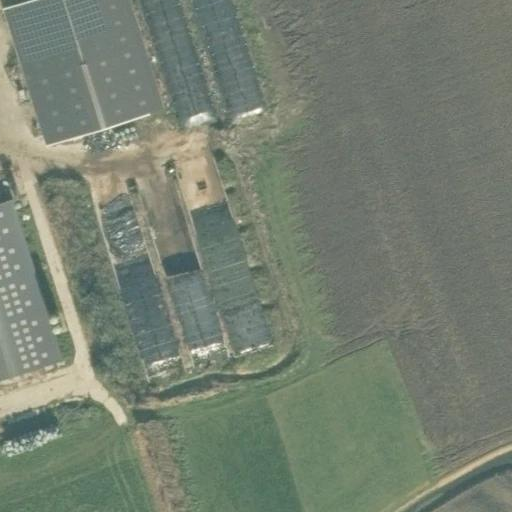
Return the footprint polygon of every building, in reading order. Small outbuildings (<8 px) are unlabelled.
[(47,145),(165,108),(131,0),(30,0),(4,8),(47,145)] [(264,54),(274,96),(299,90),(289,48),(264,54)] [(261,83),(224,89),(228,114),(265,108),(261,83)] [(192,109),(180,112),(185,130),(212,123),(209,112),(194,116),(192,109)] [(0,378),(61,360),(12,201),(0,204),(0,378)]
